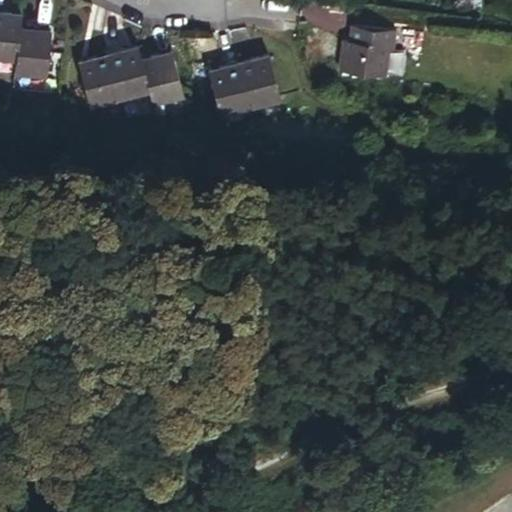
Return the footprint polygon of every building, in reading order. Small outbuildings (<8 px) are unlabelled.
[(19,14),(0,12),(0,57),(14,59),(13,75),(46,78),(51,32),(17,28),(19,14)] [(344,38),(340,72),(388,77),(388,74),(402,76),(404,51),(395,50),(397,29),(351,23),(349,39),(344,38)] [(139,45),(78,62),(90,106),(151,89),(143,60),(139,45)] [(173,51),(143,60),(151,89),(155,102),(185,94),(173,51)] [(271,55),(210,71),(221,113),(282,97),(271,55)]
